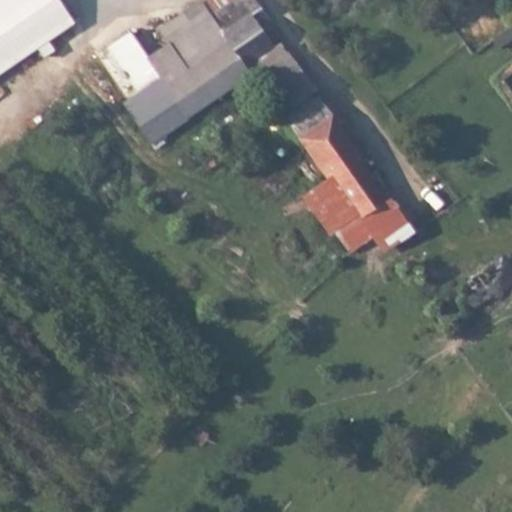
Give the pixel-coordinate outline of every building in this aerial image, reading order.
[(212,20),(242,3),(240,0),(222,0),(206,10),(212,20)] [(213,22),(226,43),(258,22),(264,18),(252,0),(246,0),(242,3),(212,20),(213,22)] [(190,114),(246,78),(226,43),(213,22),(212,20),(206,10),(206,9),(203,5),(160,30),(169,44),(148,57),(165,86),(169,83),(190,114)] [(226,43),(246,78),(279,57),(258,22),(226,43)] [(148,57),(130,30),(97,50),(132,106),(165,86),(148,57)] [(279,57),(246,78),(296,161),(331,137),(279,57)] [(132,106),(127,109),(147,141),(190,114),(169,83),(165,86),(132,106)] [(331,137),(296,161),(324,196),(355,176),(331,138),(331,137)] [(355,176),(324,196),(353,230),(380,215),(355,176)] [(353,230),(324,196),(300,212),(324,248),(348,233),(353,230)] [(380,215),(353,230),(368,249),(382,267),(404,252),(380,215)] [(348,233),(361,255),(368,249),(353,230),(348,233)] [(368,249),(361,255),(374,273),(382,267),(368,249)] [(511,263),(503,252),(455,291),(470,310),(511,275),(511,263)]
